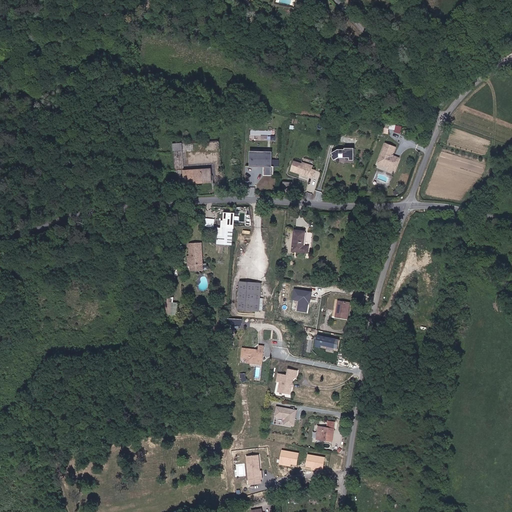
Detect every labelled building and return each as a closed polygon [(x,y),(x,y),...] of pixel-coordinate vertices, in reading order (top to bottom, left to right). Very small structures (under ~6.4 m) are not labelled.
[(399,156),(393,154),(396,146),(384,142),(377,164),(394,170),(399,156)] [(355,160),(355,149),(331,148),(331,158),(348,158),(348,160),(355,160)] [(184,151),(174,153),(175,170),(186,169),(184,151)] [(270,166),(270,151),(249,151),(248,166),(264,166),(264,175),(274,175),(274,166),(270,166)] [(312,168),(313,166),(294,158),(289,170),(312,178),(316,169),(312,168)] [(212,181),(211,168),(187,170),(188,183),(212,181)] [(238,214),(227,213),(225,231),(236,231),(238,214)] [(205,226),(214,227),(215,218),(205,218),(205,226)] [(219,247),(235,248),(236,231),(225,231),(221,231),(219,247)] [(306,245),(307,233),(296,233),(296,238),(295,253),(313,254),(313,245),(306,245)] [(204,268),(204,247),(191,247),(191,268),(204,268)] [(244,282),(241,309),(249,310),(251,283),(244,282)] [(251,283),(249,310),(258,310),(260,284),(251,283)] [(308,312),(311,291),(294,288),(292,300),(298,300),(297,311),(308,312)] [(171,297),(165,297),(165,314),(177,315),(177,302),(171,302),(171,297)] [(351,319),(352,303),(341,302),(340,318),(351,319)] [(316,334),(314,344),(339,349),(341,339),(316,334)] [(258,348),(242,347),(241,358),(246,358),(245,363),(263,364),(264,345),(258,344),(258,348)] [(297,377),(298,370),(289,370),(288,375),(279,374),(278,382),(281,382),(280,392),(292,394),(294,377),(297,377)] [(284,424),(295,426),(298,409),(276,406),(275,416),(285,418),(284,424)] [(336,428),(325,426),(322,441),(333,443),(336,428)] [(259,454),(245,455),(248,484),(263,483),(261,470),(260,470),(259,454)]
